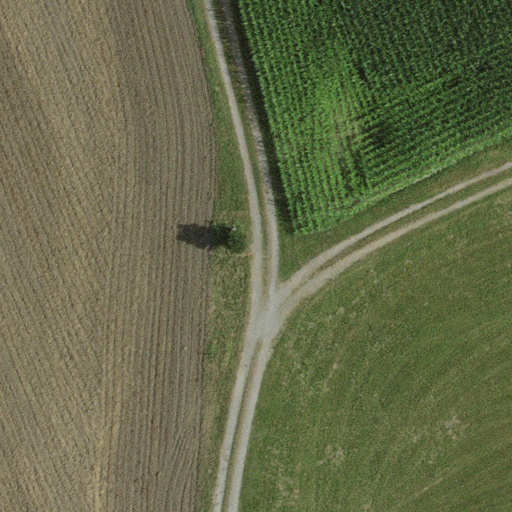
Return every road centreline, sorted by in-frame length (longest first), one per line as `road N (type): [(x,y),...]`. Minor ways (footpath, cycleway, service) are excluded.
road 1 (track): [(222,511),(237,394),(257,319),(254,173),(212,0)]
road 2 (track): [(257,319),(372,234),(511,180)]
